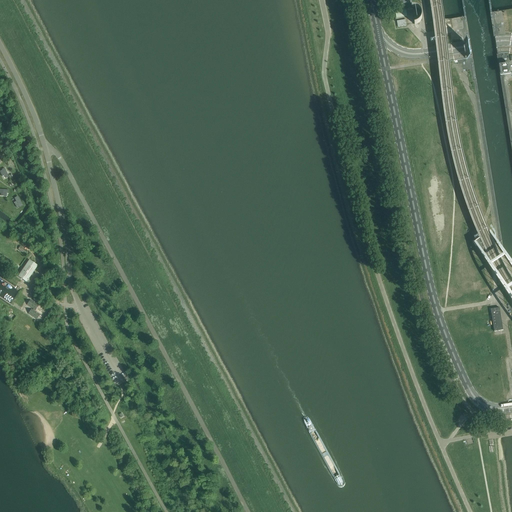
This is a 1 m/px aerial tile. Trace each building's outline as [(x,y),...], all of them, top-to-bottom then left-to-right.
[(395,11),(396,19),(407,17),(406,9),(395,11)] [(499,65),(501,74),(501,76),(511,74),(509,63),(499,65)] [(9,177),(4,168),(2,170),(2,171),(0,171),(0,172),(2,177),(5,176),(6,179),(9,177)] [(23,206),(18,196),(14,198),(16,202),(14,203),(16,208),(19,206),(19,208),(23,206)] [(37,266),(29,260),(17,277),(21,280),(25,283),(32,273),(37,266)] [(30,300),(27,305),(33,309),(35,310),(38,306),(30,300)] [(500,308),(491,309),(494,332),(503,330),(500,308)] [(31,309),(28,314),(36,319),(39,315),(34,312),(35,310),(33,309),(32,310),(31,309)]
